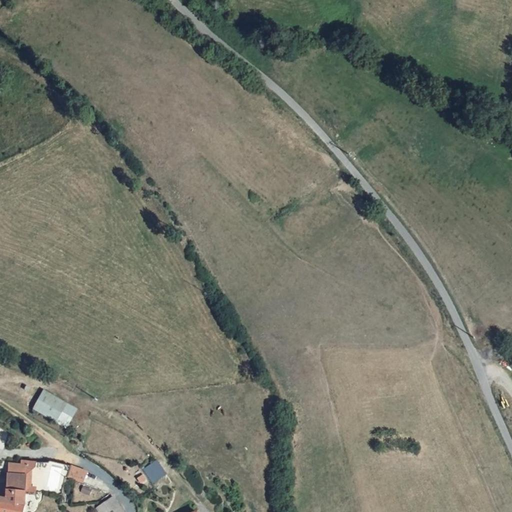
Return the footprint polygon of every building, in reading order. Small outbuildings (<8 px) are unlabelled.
[(66,427),(77,408),(44,390),(33,409),(66,427)] [(156,461),(143,470),(153,483),(166,474),(156,461)] [(24,473),(23,491),(34,491),(35,486),(30,486),(30,473),(33,464),(18,463),(5,462),(5,473),(24,473)] [(87,470),(72,465),(68,476),(83,482),(87,470)] [(0,497),(0,511),(22,511),(23,491),(24,473),(5,473),(5,486),(5,492),(1,491),(0,497)] [(123,511),(113,497),(109,499),(117,511),(123,511)] [(117,511),(109,499),(97,507),(100,511),(117,511)]
